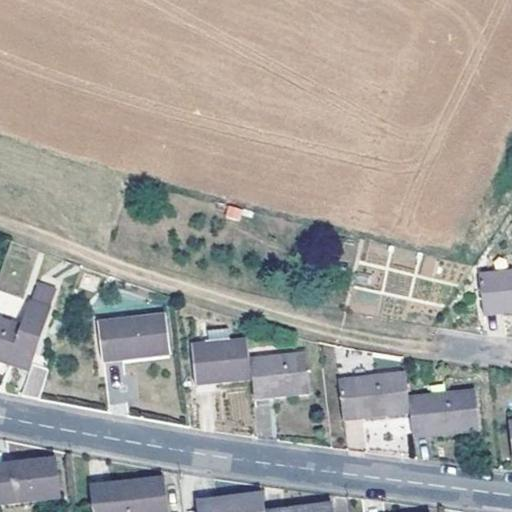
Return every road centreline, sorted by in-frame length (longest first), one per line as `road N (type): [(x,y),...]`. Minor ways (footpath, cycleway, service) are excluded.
road 1 (residential): [(0,419),(511,498)]
road 2 (track): [(451,355),(366,339),(0,227)]
